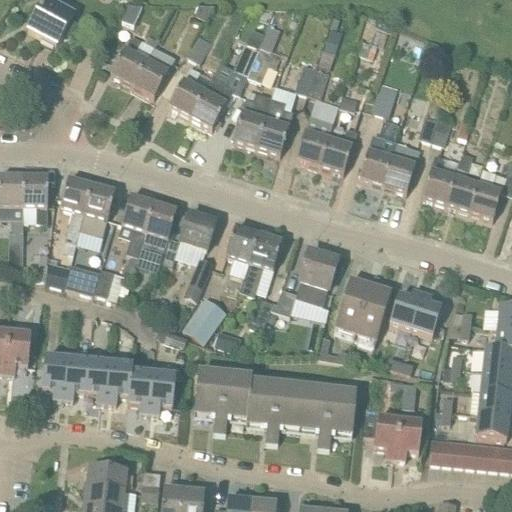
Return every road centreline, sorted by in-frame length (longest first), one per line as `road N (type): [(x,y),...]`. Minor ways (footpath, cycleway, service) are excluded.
road 1 (residential): [(511,492),(383,499),(69,436),(22,455),(0,451)]
road 2 (residential): [(511,278),(54,156)]
road 3 (residential): [(54,156),(62,113),(51,97),(0,72)]
